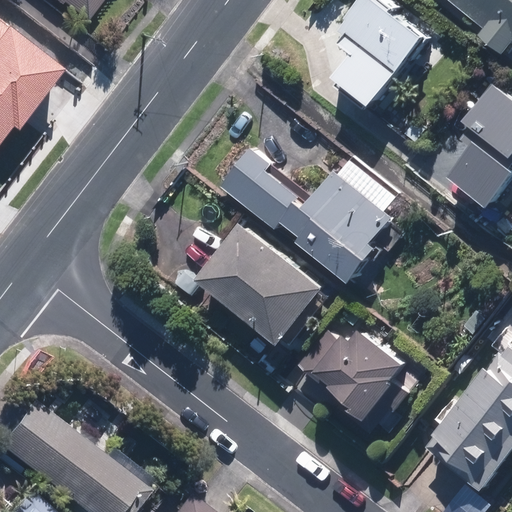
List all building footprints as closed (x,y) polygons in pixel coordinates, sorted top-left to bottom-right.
[(0,0),(0,124),(75,35),(32,0),(0,0)] [(61,0),(87,20),(103,0),(61,0)] [(374,0),(349,29),(357,36),(352,42),(363,52),(346,73),(381,102),(439,32),(400,0),(374,0)] [(511,0),(463,0),(492,24),(487,30),(511,50),(511,0)] [(511,87),(504,82),(479,119),(511,141),(511,87)] [(511,189),(511,161),(487,141),(458,176),(496,208),(511,189)] [(256,149),(228,185),(285,230),(291,223),(303,232),(299,238),(359,284),(388,247),(382,243),(399,221),(390,214),(405,195),(357,157),(344,173),(340,171),(319,198),(256,149)] [(339,287),(251,220),(206,279),(294,346),(339,287)] [(338,379),(334,386),(388,423),(410,392),(398,384),(413,363),(368,332),(363,340),(353,333),(348,341),(333,330),(312,360),(338,379)] [(491,489),(511,461),(511,344),(434,446),(491,489)] [(125,511),(150,476),(31,394),(0,439),(0,445),(96,511),(125,511)] [(24,487),(0,511),(62,511),(49,499),(43,505),(24,487)] [(215,511),(190,491),(171,511),(215,511)]
